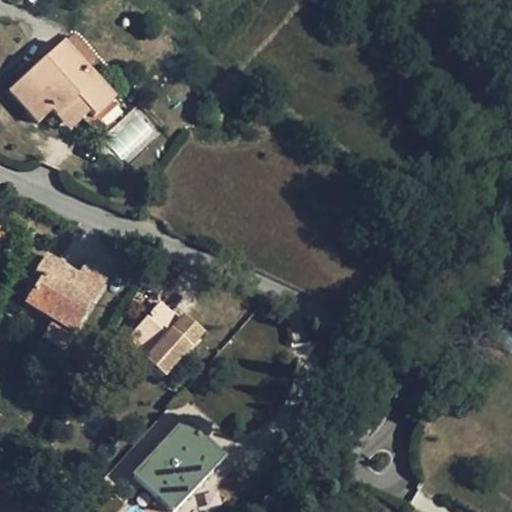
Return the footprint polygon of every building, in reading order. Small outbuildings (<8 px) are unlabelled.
[(361,0),(333,0),(333,8),(338,15),(343,17),(361,14),(361,0)] [(71,36),(62,44),(83,69),(94,59),(71,36)] [(110,101),(83,69),(62,44),(60,43),(26,73),(7,90),(37,123),(50,110),(56,117),(76,100),(88,111),(92,117),(110,101)] [(68,130),(88,111),(76,100),(56,117),(68,130)] [(230,115),(207,103),(199,118),(222,130),(230,115)] [(102,137),(123,161),(156,132),(135,108),(102,137)] [(94,133),(100,138),(107,130),(102,125),(94,133)] [(0,231),(0,228),(1,227),(0,226),(0,257),(1,258),(13,239),(0,231)] [(83,263),(76,275),(71,282),(60,274),(64,268),(42,255),(32,272),(38,276),(22,303),(51,320),(45,329),(40,336),(61,350),(106,277),(83,263)] [(76,275),(64,268),(60,274),(71,282),(76,275)] [(146,270),(138,281),(156,296),(165,284),(146,270)] [(16,311),(45,329),(51,320),(22,303),(16,311)] [(185,329),(179,324),(157,305),(135,329),(159,350),(154,355),(168,368),(195,338),(185,329)] [(184,319),(179,324),(185,329),(189,325),(184,319)] [(151,358),(154,355),(159,350),(135,329),(128,337),(151,358)] [(172,511),(222,458),(183,422),(134,477),(170,511),(172,511)] [(78,506),(79,507),(84,511),(92,511),(112,491),(101,481),(78,506)] [(65,485),(57,493),(71,507),(79,498),(65,485)]
